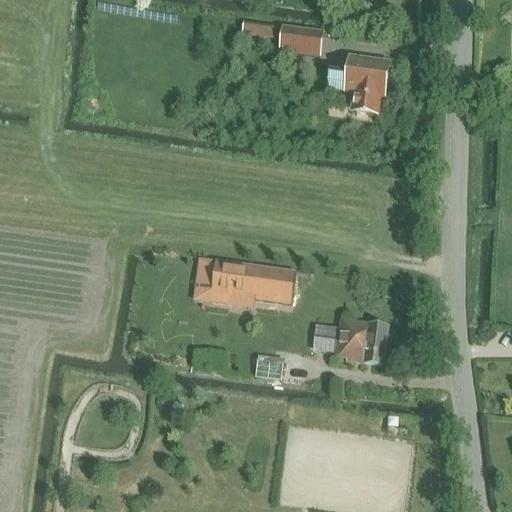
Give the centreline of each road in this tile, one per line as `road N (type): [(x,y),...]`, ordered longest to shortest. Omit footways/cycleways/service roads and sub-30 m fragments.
road 1 (tertiary): [(474,511),(456,296),(456,0)]
road 2 (track): [(48,195),(456,272)]
